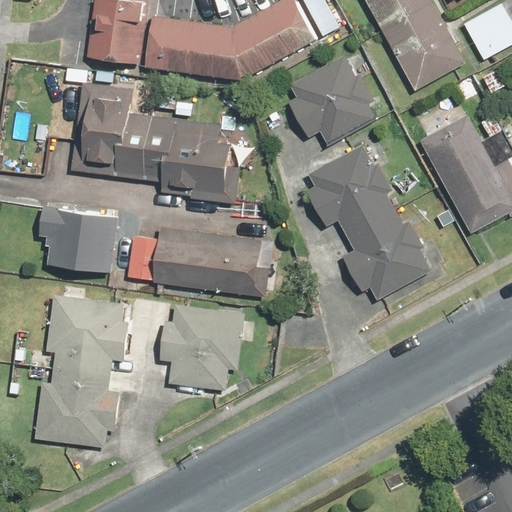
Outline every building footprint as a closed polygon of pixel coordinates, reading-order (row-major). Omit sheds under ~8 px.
[(153,0),(93,0),(88,62),(148,66),(153,0)] [(160,66),(242,74),(316,38),(297,0),(286,0),(233,25),(165,19),(160,66)] [(327,0),(301,0),(322,38),(342,27),(327,0)] [(434,0),(362,0),(414,95),(470,65),(434,0)] [(511,44),(511,24),(500,4),(464,25),(486,61),(511,44)] [(359,73),(355,75),(343,54),(290,84),(297,97),(288,102),(309,139),(317,134),(325,149),(379,119),(371,105),(376,102),(359,73)] [(496,64),(479,73),(491,97),(509,88),(496,64)] [(183,199),(237,201),(239,170),(248,170),(249,134),(235,133),(236,116),(220,115),(220,124),(194,123),(194,118),(131,115),(132,87),(85,85),(82,159),(92,160),(92,175),(158,178),(158,192),(183,193),(183,199)] [(179,102),(180,89),(155,88),(154,108),(175,109),(175,114),(194,115),(195,103),(179,102)] [(511,212),(511,158),(496,167),(466,114),(417,141),(469,236),(511,212)] [(511,128),(502,134),(510,149),(511,147),(511,128)] [(312,185),(301,191),(322,229),(338,220),(354,250),(338,259),(358,295),(369,289),(378,305),(433,275),(361,143),(306,173),(312,185)] [(50,240),(47,270),(114,277),(122,207),(42,198),(37,238),(50,240)] [(156,239),(132,236),(127,278),(267,292),(273,238),(158,226),(156,239)] [(37,441),(115,445),(117,416),(123,417),(124,397),(118,397),(123,302),(50,298),(47,352),(54,352),(52,382),(40,381),(37,441)] [(253,342),(254,322),(244,321),(244,310),(173,307),(172,320),(162,319),(160,361),(170,361),(169,385),(225,388),(225,380),(239,380),(240,342),(253,342)]
